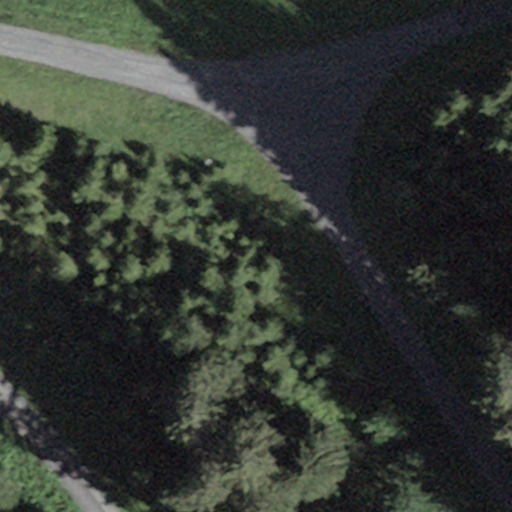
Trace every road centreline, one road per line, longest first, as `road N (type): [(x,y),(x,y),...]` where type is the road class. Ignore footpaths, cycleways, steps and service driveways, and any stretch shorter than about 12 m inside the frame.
road 1 (unclassified): [(511,481),(333,190),(298,105),(290,62),(471,0)]
road 2 (track): [(290,62),(233,69),(177,63),(0,21)]
road 3 (track): [(0,373),(111,511)]
